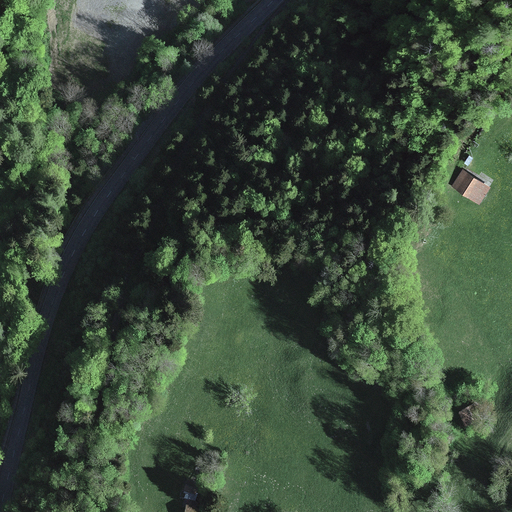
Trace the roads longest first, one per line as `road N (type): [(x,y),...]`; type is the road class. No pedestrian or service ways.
road 1 (tertiary): [(275,0),(172,108),(70,256),(39,340),(0,507)]
road 2 (track): [(97,511),(90,425),(141,235),(212,98),(292,0)]
